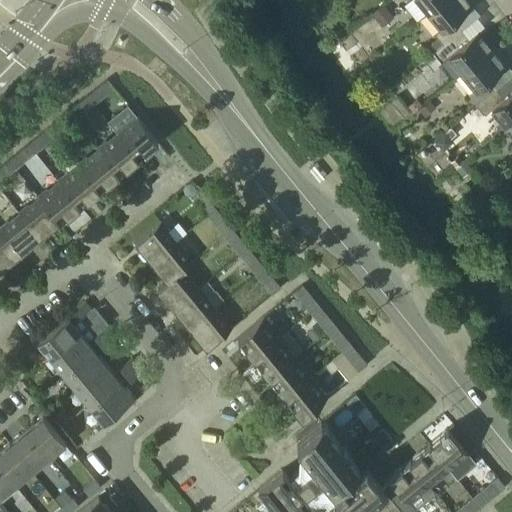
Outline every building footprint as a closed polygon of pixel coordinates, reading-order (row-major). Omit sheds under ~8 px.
[(406,0),(407,1),(408,0),(418,0),(428,12),(441,0),(406,0)] [(441,0),(428,12),(441,28),(434,34),(442,44),(453,35),(453,36),(461,29),(462,28),(454,19),(473,3),(470,0),(441,0)] [(371,13),(379,23),(391,13),(383,3),(371,13)] [(461,29),(453,36),(453,35),(442,44),(433,51),(441,62),(448,56),(462,72),(493,46),(479,29),(469,38),(461,29)] [(507,64),(493,46),(462,72),(475,88),(468,94),(476,104),(496,88),(488,79),(507,64)] [(107,78),(97,87),(103,95),(114,86),(107,78)] [(492,109),(505,125),(511,119),(511,90),(504,98),(496,88),(476,104),(485,114),(492,109)] [(88,94),(77,103),(84,111),(95,102),(88,94)] [(408,106),(413,112),(421,105),(416,99),(408,106)] [(419,109),(424,115),(435,106),(430,100),(419,109)] [(68,110),(57,119),(64,127),(75,118),(68,110)] [(127,122),(117,130),(119,132),(138,156),(158,140),(139,116),(128,125),(127,122)] [(49,126),(38,135),(44,143),(55,134),(49,126)] [(107,139),(97,146),(99,149),(118,172),(138,156),(119,132),(109,141),(107,139)] [(439,138),(436,141),(444,150),(447,148),(449,146),(450,140),(444,134),(439,138)] [(29,142),(18,151),(25,160),(36,150),(29,142)] [(87,155),(78,162),(80,164),(99,188),(118,172),(99,149),(89,157),(87,155)] [(451,161),(455,166),(462,160),(458,155),(451,161)] [(10,159),(0,166),(0,169),(5,176),(16,167),(10,159)] [(472,168),(466,160),(456,168),(460,172),(466,174),(472,168)] [(68,171),(58,179),(60,181),(79,204),(99,188),(80,164),(70,173),(68,171)] [(48,187),(39,194),(41,197),(60,220),(79,204),(60,181),(49,189),(48,187)] [(474,198),(480,207),(485,203),(485,197),(482,192),(474,198)] [(207,196),(199,203),(208,214),(216,208),(207,196)] [(28,203),(19,210),(21,213),(40,237),(60,220),(41,197),(30,205),(28,203)] [(9,219),(0,226),(0,227),(1,229),(21,253),(40,237),(21,213),(11,221),(9,219)] [(223,216),(215,222),(224,234),(232,227),(223,216)] [(161,220),(135,241),(151,260),(174,241),(166,230),(168,228),(161,220)] [(0,267),(1,269),(21,253),(1,229),(0,229),(0,267)] [(239,236),(231,242),(240,253),(248,246),(239,236)] [(174,241),(151,260),(167,280),(184,265),(185,267),(191,262),(183,251),(185,249),(176,239),(174,241)] [(255,255),(247,262),(256,273),(264,266),(255,255)] [(167,280),(158,287),(173,306),(197,286),(189,276),(191,274),(185,267),(184,265),(167,280)] [(271,275),(263,282),(273,293),(281,286),(271,275)] [(197,286),(173,306),(190,328),(214,308),(206,297),(208,295),(199,284),(197,286)] [(310,293),(302,300),(311,311),(319,304),(310,293)] [(85,301),(74,310),(79,316),(90,307),(85,301)] [(214,308),(190,328),(206,347),(230,327),(222,317),(224,315),(217,306),(214,308)] [(326,313),(318,319),(327,330),(335,324),(326,313)] [(38,339),(33,343),(35,345),(40,341),(50,354),(79,329),(67,314),(37,338),(38,339)] [(263,316),(238,337),(253,356),(276,336),(268,326),(270,324),(263,316)] [(317,322),(307,331),(314,340),(324,331),(317,322)] [(106,325),(94,335),(100,341),(111,332),(106,325)] [(276,336),(253,356),(269,375),(292,355),(294,353),(301,347),(286,328),(279,334),(276,336)] [(79,329),(50,354),(61,367),(57,371),(59,374),(93,346),(79,329)] [(111,332),(100,341),(105,348),(117,339),(111,332)] [(342,332),(334,339),(343,350),(351,343),(342,332)] [(343,350),(325,365),(328,369),(335,370),(339,366),(348,378),(359,370),(367,363),(358,352),(351,343),(343,350)] [(93,346),(59,374),(61,376),(66,372),(78,387),(106,362),(93,346)] [(292,355),(269,375),(283,393),(286,396),(290,393),(309,376),(301,366),(303,364),(294,353),(292,355)] [(132,357),(120,366),(125,373),(137,363),(132,357)] [(106,362),(78,387),(82,393),(88,400),(83,404),(85,406),(102,393),(120,378),(106,362)] [(137,363),(125,373),(131,380),(143,370),(137,363)] [(290,393),(286,396),(302,416),(326,397),(318,387),(320,385),(311,374),(309,376),(290,393)] [(102,393),(85,406),(87,408),(92,404),(103,419),(133,395),(131,393),(120,378),(102,393)] [(356,393),(347,401),(356,412),(365,404),(356,393)] [(121,411),(136,399),(133,395),(118,407),(121,411)] [(116,415),(113,412),(104,419),(107,423),(116,415)] [(43,414),(25,429),(48,456),(65,442),(43,414)] [(321,421),(297,440),(305,450),(335,486),(359,467),(359,466),(348,452),(346,454),(338,445),(341,443),(322,420),(321,421)] [(383,426),(374,434),(383,445),(392,438),(383,426)] [(449,427),(429,444),(448,467),(458,458),(460,461),(470,453),(449,427)] [(25,429),(8,442),(31,470),(48,456),(25,429)] [(8,442),(0,449),(0,466),(14,484),(31,470),(8,442)] [(429,444),(409,460),(428,483),(439,474),(441,477),(450,469),(448,467),(429,444)] [(301,467),(289,477),(317,511),(325,511),(320,506),(362,471),(359,467),(335,486),(305,450),(302,452),(301,467)] [(392,480),(383,487),(386,492),(403,511),(412,511),(436,492),(428,483),(409,460),(389,476),(392,480)] [(0,466),(0,495),(14,484),(0,466)] [(283,468),(259,488),(270,502),(272,500),(280,509),(277,511),(278,511),(317,511),(289,477),(283,468)] [(362,471),(320,506),(325,511),(356,511),(361,508),(363,511),(386,492),(383,487),(371,473),(367,468),(362,471)] [(498,478),(493,482),(499,490),(504,485),(498,478)] [(95,479),(83,488),(89,495),(100,485),(95,479)] [(64,489),(55,497),(62,505),(61,506),(66,511),(67,511),(78,503),(73,497),(71,498),(64,489)] [(484,489),(473,498),(479,506),(491,497),(484,489)] [(112,511),(98,494),(76,511),(112,511)]
